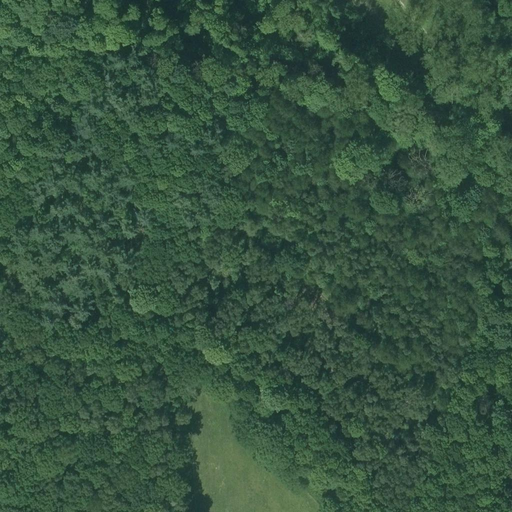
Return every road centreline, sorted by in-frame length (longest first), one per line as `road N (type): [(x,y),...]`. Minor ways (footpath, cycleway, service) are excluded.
road 1 (track): [(330,511),(280,460),(228,386),(186,357)]
road 2 (track): [(397,0),(511,127)]
road 3 (track): [(186,357),(153,348),(85,353),(63,346)]
